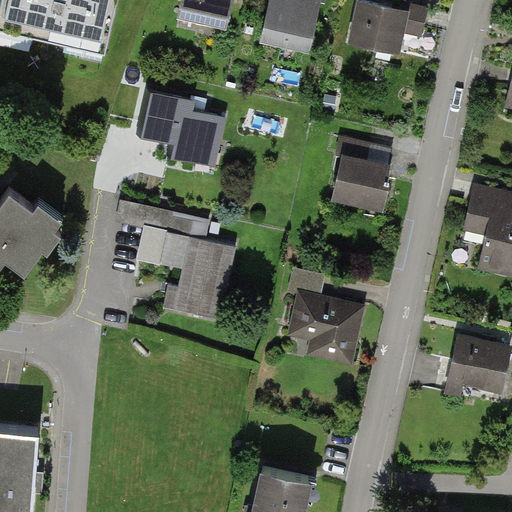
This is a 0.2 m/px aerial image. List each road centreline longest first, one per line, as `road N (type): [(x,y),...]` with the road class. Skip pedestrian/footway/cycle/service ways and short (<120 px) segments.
road 1 (residential): [(359,511),(470,0)]
road 2 (residential): [(0,336),(84,349),(70,511)]
